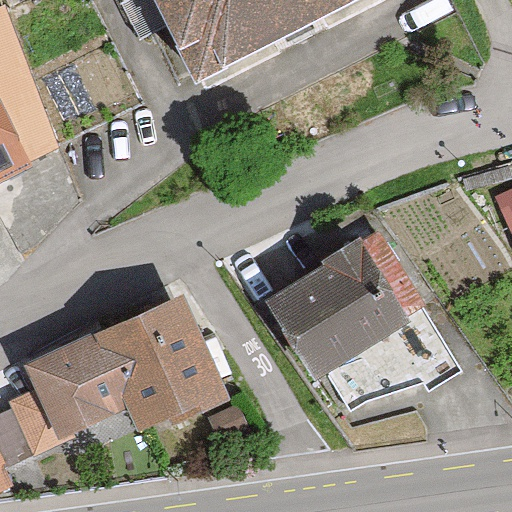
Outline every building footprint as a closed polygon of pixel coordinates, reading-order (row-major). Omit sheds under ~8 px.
[(155,0),(193,74),(338,0),(155,0)] [(0,86),(0,176),(36,158),(0,86)] [(382,236),(273,302),(314,370),(325,363),(423,304),(382,236)] [(127,398),(140,425),(227,386),(181,284),(94,323),(127,398)] [(423,304),(325,363),(353,410),(373,398),(417,372),(428,390),(463,370),(423,304)] [(127,398),(94,323),(24,353),(38,384),(8,397),(32,451),(76,432),(72,422),(127,398)]
